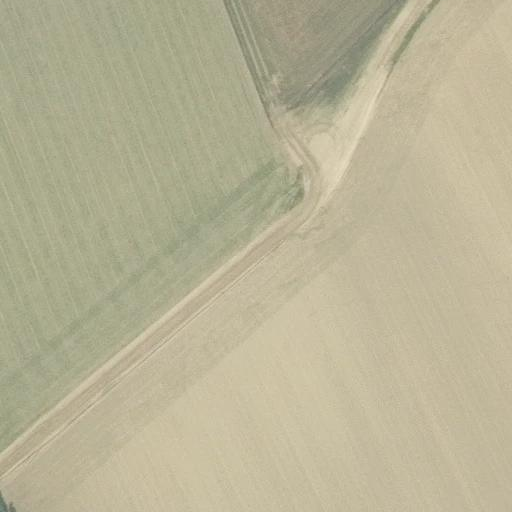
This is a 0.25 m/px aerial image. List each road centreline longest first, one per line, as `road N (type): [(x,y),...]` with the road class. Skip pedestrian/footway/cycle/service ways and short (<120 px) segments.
road 1 (track): [(423,0),(315,198),(0,479)]
road 2 (track): [(315,198),(459,511)]
